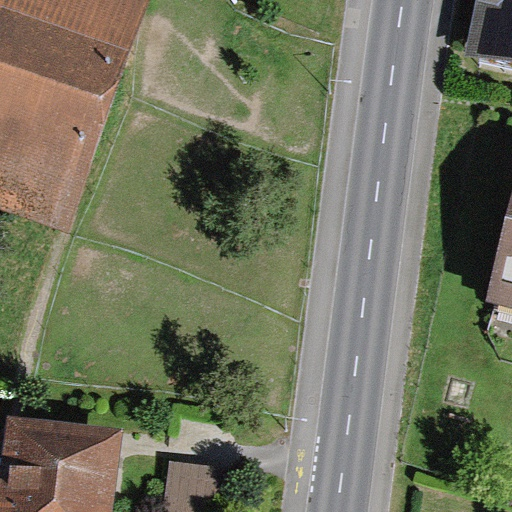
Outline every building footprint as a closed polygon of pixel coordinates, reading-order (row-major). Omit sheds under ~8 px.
[(128,24),(59,0),(0,0),(0,198),(58,219),(128,24)] [(511,0),(468,0),(453,89),(511,99),(511,0)] [(511,182),(505,181),(473,315),(511,324),(511,182)] [(103,511),(112,453),(22,440),(12,511),(103,511)] [(227,511),(232,476),(168,467),(162,511),(227,511)]
